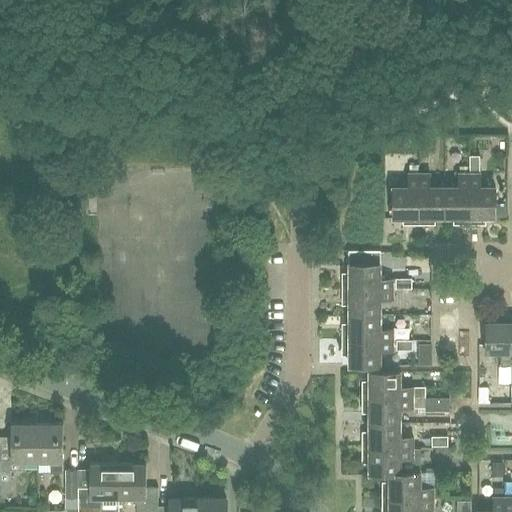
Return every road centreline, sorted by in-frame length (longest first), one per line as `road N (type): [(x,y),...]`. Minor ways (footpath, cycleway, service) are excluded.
road 1 (residential): [(248,459),(297,382),(302,180),(320,125),(367,55),(458,0)]
road 2 (residential): [(0,363),(248,459)]
